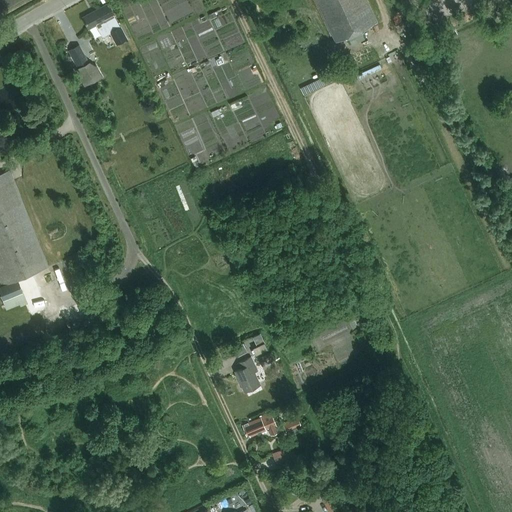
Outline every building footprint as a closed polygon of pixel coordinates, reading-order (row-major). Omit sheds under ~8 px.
[(315,0),(335,41),(376,22),(365,0),(315,0)] [(108,4),(82,17),(88,28),(96,24),(107,19),(114,15),(108,4)] [(107,19),(96,24),(100,32),(108,28),(110,32),(120,27),(114,15),(107,19)] [(120,27),(110,32),(117,44),(126,39),(120,27)] [(73,48),(68,51),(77,68),(89,62),(83,52),(77,55),(73,48)] [(77,68),(86,85),(102,77),(95,65),(89,62),(77,68)] [(364,76),(386,68),(384,63),(362,71),(364,76)] [(0,279),(2,285),(0,286),(0,294),(6,310),(19,304),(20,306),(28,303),(18,279),(50,267),(5,161),(0,162),(0,279)] [(190,292),(235,275),(230,262),(224,264),(222,259),(206,265),(209,272),(185,281),(190,292)] [(261,334),(253,338),(256,344),(263,340),(261,334)] [(236,356),(245,353),(242,344),(231,349),(234,357),(236,356)] [(271,352),(258,358),(262,366),(275,360),(271,352)] [(245,390),(261,383),(255,370),(257,369),(251,355),(239,361),(242,367),(235,370),(245,390)] [(278,431),(277,428),(276,426),(277,426),(271,412),(261,417),(242,425),(246,435),(248,433),(250,436),(266,429),(267,429),(271,436),(278,432),(278,431)] [(301,426),(298,419),(283,425),(286,432),(301,426)] [(280,462),(287,459),(283,449),(276,451),(280,462)] [(288,460),(284,462),(287,469),(292,467),(290,460),(288,460)] [(331,491),(323,495),(331,511),(339,507),(331,491)]
